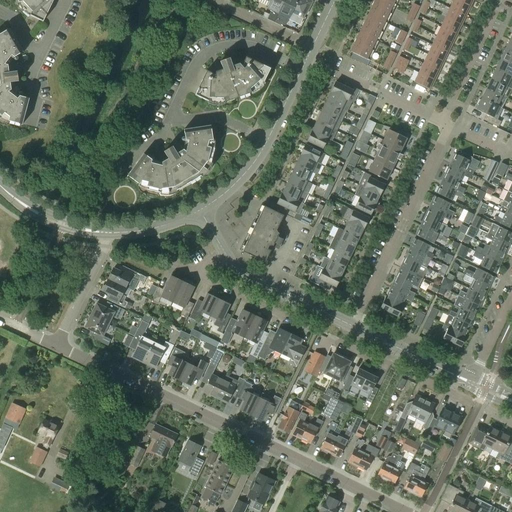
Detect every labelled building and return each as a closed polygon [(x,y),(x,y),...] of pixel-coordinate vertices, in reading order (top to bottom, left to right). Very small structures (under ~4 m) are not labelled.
[(32,12),(30,16),(43,22),(53,0),(17,0),(19,3),(23,2),(32,12)] [(264,0),(269,2),(266,9),(277,14),(284,0),(264,0)] [(284,0),(277,14),(273,23),(280,26),(281,24),(285,26),(288,19),(292,12),(303,17),(304,14),(306,14),(308,9),(307,9),(310,2),(306,0),(284,0)] [(374,0),(350,52),(353,53),(366,59),(394,0),(374,0)] [(455,0),(453,0),(449,8),(466,16),(470,7),(455,0)] [(416,15),(419,6),(413,3),(409,11),(416,15)] [(461,25),(466,16),(449,8),(445,18),(461,25)] [(405,20),(412,23),(416,15),(409,11),(405,20)] [(445,18),(440,27),(457,35),(461,25),(445,18)] [(452,44),(457,35),(440,27),(436,36),(452,44)] [(395,28),(391,37),(396,40),(400,30),(395,28)] [(3,90),(6,88),(6,85),(10,85),(10,82),(18,82),(17,72),(8,73),(8,71),(3,71),(3,69),(0,68),(0,66),(1,63),(4,64),(10,57),(13,58),(14,57),(23,52),(9,29),(0,34),(0,118),(4,113),(9,117),(8,121),(22,125),(29,99),(19,96),(18,95),(16,97),(8,92),(5,93),(3,90)] [(394,42),(400,45),(401,45),(407,33),(400,30),(396,40),(394,42)] [(436,36),(432,45),(448,53),(452,44),(436,36)] [(432,45),(427,54),(443,62),(448,53),(432,45)] [(511,53),(505,50),(500,59),(511,65),(511,53)] [(386,75),(396,54),(391,51),(380,72),(386,75)] [(353,53),(351,58),(366,66),(369,60),(366,59),(353,53)] [(439,71),(443,62),(427,54),(423,63),(439,71)] [(398,70),(403,58),(399,56),(394,68),(398,70)] [(270,69),(245,57),(240,69),(241,70),(238,73),(236,70),(234,65),(232,66),(229,58),(220,61),(222,70),(221,70),(222,75),(222,79),(218,79),(218,76),(206,71),(195,95),(208,101),(210,97),(223,98),(225,102),(251,93),(250,89),(260,80),(264,82),(270,69)] [(511,65),(500,59),(495,69),(511,77),(511,74),(511,65)] [(423,63),(418,72),(435,80),(439,71),(423,63)] [(491,79),(511,89),(511,87),(511,77),(495,69),(491,79)] [(430,90),(435,80),(418,72),(414,82),(430,90)] [(507,99),(511,89),(491,79),(486,89),(506,98),(507,99)] [(330,92),(352,102),(353,103),(358,93),(335,82),(330,92)] [(497,106),(497,105),(499,106),(499,107),(501,108),(506,98),(486,89),(481,98),(497,106)] [(347,112),(352,102),(330,92),(326,102),(346,112),(347,112)] [(501,121),(497,120),(499,115),(496,113),(499,107),(499,106),(497,105),(497,106),(481,98),(481,99),(479,99),(477,104),(478,105),(476,110),(490,116),(487,122),(498,127),(501,121)] [(326,102),(321,111),(341,121),(346,112),(326,102)] [(316,121),(336,131),(341,121),(321,111),(316,121)] [(316,121),(312,131),(327,138),(332,141),(336,131),(316,121)] [(185,142),(188,142),(185,152),(188,154),(186,157),(183,155),(181,156),(178,152),(176,154),(172,146),(163,152),(168,159),(166,160),(168,164),(166,165),(167,168),(163,169),(162,166),(153,164),(153,160),(151,160),(143,154),(127,175),(139,184),(141,180),(148,182),(146,190),(160,193),(161,189),(174,187),(177,190),(201,176),(198,172),(206,161),(211,162),(214,148),(207,146),(208,140),(212,140),(210,125),(184,129),(185,140),(185,142)] [(388,129),(383,140),(401,149),(406,138),(388,129)] [(322,149),(327,138),(312,131),(307,141),(322,149)] [(378,150),(396,159),(401,149),(383,140),(378,150)] [(344,147),(350,150),(353,144),(347,141),(344,147)] [(300,155),(321,164),(325,154),(321,152),(305,144),(300,155)] [(339,157),(345,160),(350,150),(344,147),(339,157)] [(373,161),(391,170),(396,159),(378,150),(373,161)] [(455,153),(450,163),(472,174),(474,170),(468,167),(472,158),(463,153),(461,156),(455,153)] [(300,155),(296,164),(311,172),(317,174),(322,165),(321,164),(300,155)] [(488,182),(498,163),(492,160),(482,179),(488,182)] [(386,180),(391,170),(373,161),(368,171),(386,180)] [(470,178),(472,174),(450,163),(445,173),(461,181),(464,175),(470,178)] [(501,163),(496,174),(502,177),(507,166),(501,163)] [(306,181),(311,172),(296,164),(291,174),(306,181)] [(371,176),(364,172),(358,185),(359,185),(364,188),(379,195),(384,185),(370,178),(371,176)] [(445,173),(440,183),(463,194),(464,189),(458,186),(461,181),(445,173)] [(291,174),(286,184),(308,194),(312,184),(306,181),(291,174)] [(328,184),(325,190),(330,193),(334,183),(328,180),(326,183),(328,184)] [(461,198),(463,194),(440,183),(436,193),(451,201),(454,195),(461,198)] [(282,193),(303,204),(308,194),(286,184),(282,193)] [(355,195),(359,198),(359,197),(375,205),(379,195),(364,188),(359,185),(355,195)] [(491,195),(493,190),(488,187),(485,193),(491,195)] [(479,190),(476,196),(479,202),(481,201),(485,193),(479,190)] [(511,205),(511,193),(508,191),(503,201),(511,205)] [(296,213),(299,214),(304,204),(303,204),(282,193),(277,204),(296,213)] [(434,196),(429,206),(452,216),(454,212),(447,209),(450,203),(434,196)] [(370,215),(375,205),(359,197),(359,198),(355,207),(370,215)] [(507,208),(505,214),(511,217),(511,205),(503,201),(501,205),(507,208)] [(328,204),(325,209),(331,213),(334,207),(328,204)] [(283,215),(264,206),(242,251),(265,262),(270,250),(265,248),(267,243),(269,243),(270,243),(271,245),(277,248),(278,245),(280,245),(283,239),(284,240),(286,236),(278,232),(277,234),(274,233),(273,231),(275,226),(277,228),(283,215)] [(450,220),(452,216),(429,206),(425,215),(441,223),(443,217),(450,220)] [(368,218),(353,211),(347,208),(342,218),(348,221),(363,228),(368,218)] [(331,213),(325,209),(322,215),(327,218),(330,212),(331,213)] [(473,214),(467,212),(462,222),(468,224),(473,214)] [(311,220),(299,214),(296,213),(293,219),(308,226),(311,220)] [(511,229),(511,217),(505,214),(502,219),(496,216),(494,221),(500,224),(511,229)] [(425,215),(420,225),(442,236),(447,226),(441,223),(425,215)] [(475,215),(470,225),(471,226),(478,229),(483,219),(475,215)] [(348,221),(344,230),(359,238),(363,228),(348,221)] [(415,235),(431,243),(434,237),(440,240),(442,236),(420,225),(415,235)] [(460,232),(465,235),(468,228),(461,225),(458,231),(460,232)] [(469,228),(468,231),(476,235),(478,229),(471,226),(470,225),(469,228)] [(489,229),(487,234),(509,244),(511,238),(511,233),(498,227),(496,232),(489,229)] [(359,238),(344,230),(338,228),(333,237),(354,247),(359,238)] [(462,241),(465,235),(460,232),(457,239),(462,241)] [(505,254),(509,244),(487,234),(485,238),(492,241),(489,246),(505,254)] [(468,244),(470,238),(465,236),(462,242),(468,244)] [(329,247),(334,250),(350,257),(354,247),(333,237),(329,247)] [(427,251),(430,246),(414,238),(409,248),(431,259),(433,254),(427,251)] [(461,246),(459,250),(466,253),(467,252),(469,253),(471,249),(462,245),(461,246)] [(477,247),(475,251),(500,264),(505,254),(489,246),(486,252),(477,247)] [(405,258),(420,265),(426,268),(431,259),(409,248),(405,258)] [(345,267),(350,257),(334,250),(330,260),(345,267)] [(500,264),(475,251),(473,255),(482,260),(479,266),(495,274),(500,264)] [(420,265),(405,258),(400,267),(422,278),(427,269),(426,268),(420,265)] [(330,260),(325,269),(340,277),(345,267),(330,260)] [(113,268),(108,279),(125,288),(128,281),(132,283),(134,278),(143,283),(146,277),(122,266),(119,271),(113,268)] [(335,287),(340,277),(325,269),(318,266),(310,282),(323,288),(323,287),(325,288),(326,286),(328,283),(335,287)] [(400,267),(395,277),(411,285),(417,288),(420,282),(422,278),(400,267)] [(463,274),(465,275),(489,286),(494,276),(478,269),(475,275),(469,272),(469,271),(467,270),(466,271),(465,270),(463,274)] [(484,296),(489,286),(465,275),(463,280),(465,281),(465,280),(471,283),(468,289),(484,296)] [(161,297),(172,302),(182,281),(171,276),(164,290),(157,287),(151,300),(158,303),(161,297)] [(408,290),(411,285),(395,277),(391,287),(413,298),(415,293),(408,290)] [(452,281),(446,278),(442,287),(448,290),(452,281)] [(102,291),(109,294),(107,299),(125,308),(125,307),(127,302),(124,301),(126,296),(127,297),(130,291),(125,288),(108,279),(102,291)] [(182,281),(172,302),(183,308),(180,314),(187,317),(193,304),(187,301),(194,287),(182,281)] [(402,304),(404,299),(411,302),(413,298),(391,287),(386,296),(386,297),(402,304)] [(460,291),(458,296),(480,306),(484,296),(468,289),(466,294),(460,291)] [(203,313),(210,316),(218,299),(207,293),(201,306),(196,303),(189,318),(194,320),(196,315),(201,317),(203,313)] [(380,308),(398,317),(403,305),(402,304),(386,297),(386,296),(380,308)] [(453,305),(459,308),(475,315),(480,306),(458,296),(453,305)] [(218,299),(210,316),(216,319),(213,325),(218,327),(216,331),(222,333),(229,319),(223,316),(229,304),(218,299)] [(96,303),(90,315),(108,324),(112,316),(117,319),(121,319),(122,316),(124,310),(109,303),(106,308),(96,303)] [(431,310),(427,317),(432,319),(434,320),(438,310),(432,307),(431,310)] [(450,311),(448,315),(470,325),(475,315),(459,308),(456,314),(450,311)] [(232,331),(244,337),(254,316),(242,310),(232,331)] [(424,315),(418,312),(413,324),(419,327),(424,315)] [(90,315),(85,327),(94,332),(92,338),(107,346),(110,340),(103,336),(108,324),(90,315)] [(448,315),(446,319),(444,324),(466,335),(470,325),(448,315)] [(266,322),(254,316),(244,337),(256,343),(266,322)] [(270,317),(267,327),(272,328),(275,319),(270,317)] [(432,319),(427,317),(422,328),(428,331),(434,320),(432,319)] [(134,350),(131,357),(143,363),(153,342),(144,337),(145,331),(148,324),(142,321),(138,328),(133,338),(131,342),(128,347),(134,350)] [(461,347),(466,335),(444,324),(441,330),(446,332),(443,338),(461,347)] [(274,351),(280,354),(290,333),(279,328),(276,333),(270,330),(261,347),(259,352),(267,355),(269,354),(270,352),(274,351)] [(232,335),(231,333),(225,330),(220,341),(227,345),(232,335)] [(302,339),(290,333),(280,354),(290,359),(288,363),(289,364),(296,367),(305,350),(298,347),(302,339)] [(162,346),(153,342),(143,363),(155,369),(158,362),(164,364),(174,345),(166,342),(162,346)] [(166,364),(172,367),(168,375),(179,380),(187,363),(189,359),(183,356),(185,352),(174,347),(166,364)] [(203,392),(215,398),(223,380),(212,375),(216,366),(222,354),(216,350),(202,378),(209,381),(203,392)] [(267,355),(259,352),(257,356),(265,360),(267,355)] [(308,367),(317,371),(323,358),(314,353),(308,367)] [(323,373),(332,377),(342,356),(338,355),(336,356),(332,354),(331,358),(330,358),(328,358),(328,359),(326,358),(327,355),(326,355),(319,371),(324,373),(323,373)] [(342,356),(332,377),(341,381),(345,383),(348,378),(353,368),(352,367),(351,370),(349,369),(349,368),(348,366),(350,362),(347,361),(346,358),(342,357),(342,356)] [(187,363),(179,380),(183,382),(181,385),(189,389),(196,373),(201,376),(208,363),(197,358),(193,366),(187,363)] [(350,386),(359,390),(369,371),(362,368),(361,370),(358,368),(352,380),(348,378),(345,383),(342,389),(347,391),(350,386)] [(375,374),(369,371),(359,390),(369,395),(366,401),(371,403),(377,392),(372,390),(377,378),(374,376),(375,374)] [(245,380),(239,377),(237,381),(226,376),(223,380),(215,398),(227,403),(232,392),(238,395),(245,381),(245,380)] [(401,390),(406,381),(401,378),(397,387),(401,390)] [(240,410),(251,415),(262,393),(250,388),(252,385),(245,381),(238,395),(237,398),(244,401),(240,410)] [(274,411),(275,411),(281,399),(274,396),(273,398),(262,393),(251,415),(262,421),(267,411),(272,414),(274,411)] [(407,415),(415,419),(425,399),(419,396),(416,395),(412,402),(406,404),(400,417),(405,419),(407,415)] [(333,398),(331,397),(322,415),(328,418),(337,400),(333,398)] [(431,402),(425,399),(415,419),(424,423),(422,428),(427,430),(433,417),(431,411),(434,404),(431,402)] [(335,421),(344,403),(337,400),(328,418),(335,421)] [(300,409),(306,412),(309,406),(303,403),(300,409)] [(5,419),(3,424),(12,428),(16,430),(19,425),(25,410),(12,404),(5,419)] [(277,428),(288,433),(299,412),(288,407),(282,419),(277,428)] [(443,430),(452,412),(443,408),(434,426),(443,430)] [(452,435),(461,417),(452,412),(443,430),(452,435)] [(291,435),(301,439),(308,424),(303,422),(307,415),(301,413),(300,416),(299,415),(297,419),(299,420),(291,435)] [(355,436),(359,427),(361,422),(362,420),(357,417),(352,427),(349,425),(346,431),(352,434),(355,436)] [(313,426),(308,424),(301,439),(310,444),(317,429),(319,429),(322,422),(316,419),(313,426)] [(48,448),(58,426),(57,426),(57,424),(50,421),(49,422),(44,420),(38,433),(46,437),(42,445),(43,445),(43,446),(43,447),(47,449),(48,448)] [(327,433),(320,448),(329,453),(338,434),(334,432),(337,425),(332,422),(326,433),(327,433)] [(361,422),(359,427),(355,436),(360,438),(367,425),(361,422)] [(3,424),(0,432),(0,448),(2,450),(12,428),(3,424)] [(488,430),(477,424),(468,443),(484,451),(486,446),(492,449),(500,432),(489,426),(488,430)] [(155,425),(149,437),(155,440),(150,451),(166,458),(177,435),(155,425)] [(384,430),(381,436),(387,439),(390,433),(384,430)] [(344,436),(338,434),(329,453),(338,458),(346,443),(347,443),(352,434),(346,431),(344,436)] [(511,437),(500,432),(492,449),(498,452),(496,457),(511,464),(511,462),(511,445),(508,444),(511,437)] [(380,435),(375,446),(383,450),(388,440),(388,439),(387,439),(380,435)] [(414,455),(419,445),(406,438),(400,449),(414,455)] [(447,443),(452,445),(453,446),(455,440),(450,438),(447,443)] [(424,439),(420,447),(425,449),(429,441),(424,439)] [(188,440),(178,461),(190,467),(188,472),(196,476),(203,461),(195,457),(200,446),(188,440)] [(347,462),(357,467),(364,452),(359,450),(361,446),(362,446),(364,442),(362,440),(362,441),(359,440),(357,443),(355,442),(353,446),(354,447),(347,462)] [(388,440),(383,450),(390,453),(394,444),(388,440)] [(444,443),(437,458),(444,461),(451,447),(444,443)] [(40,467),(47,452),(36,447),(29,462),(40,467)] [(129,464),(136,467),(144,450),(137,447),(129,464)] [(65,460),(68,453),(60,449),(57,456),(65,460)] [(368,454),(364,452),(357,467),(366,471),(373,456),(375,457),(377,453),(370,450),(368,454)] [(211,451),(206,462),(211,465),(217,454),(211,451)] [(380,478),(385,480),(397,456),(393,454),(392,453),(390,457),(389,456),(388,457),(385,458),(384,462),(383,462),(377,475),(380,477),(380,478)] [(397,456),(385,480),(390,483),(390,482),(394,484),(401,470),(396,468),(401,458),(397,456)] [(221,475),(219,480),(226,484),(234,468),(228,465),(229,462),(225,460),(223,463),(217,460),(212,470),(221,475)] [(413,470),(410,475),(404,488),(407,490),(407,491),(412,494),(425,466),(422,465),(418,473),(413,470)] [(427,484),(422,481),(429,468),(425,466),(412,494),(417,496),(417,495),(421,497),(427,484)] [(221,495),(226,484),(219,480),(221,475),(212,470),(204,487),(206,487),(200,498),(214,505),(220,494),(221,495)] [(76,489),(80,480),(81,479),(70,474),(66,483),(54,477),(49,488),(65,495),(69,486),(76,489)] [(258,474),(247,497),(255,501),(252,508),(259,511),(262,504),(263,504),(265,501),(267,500),(268,497),(268,495),(274,481),(258,474)] [(485,480),(478,477),(476,482),(482,485),(485,480)] [(448,511),(460,511),(467,500),(461,497),(464,492),(448,484),(440,499),(451,505),(447,511),(448,511)] [(500,487),(498,492),(504,495),(506,490),(500,487)] [(334,511),(337,508),(336,507),(339,502),(327,496),(324,502),(324,501),(318,511),(334,511)] [(473,503),(467,500),(460,511),(487,511),(491,506),(476,498),(473,503)] [(156,499),(149,511),(164,511),(168,505),(156,499)] [(243,511),(247,505),(238,500),(232,511),(243,511)]
